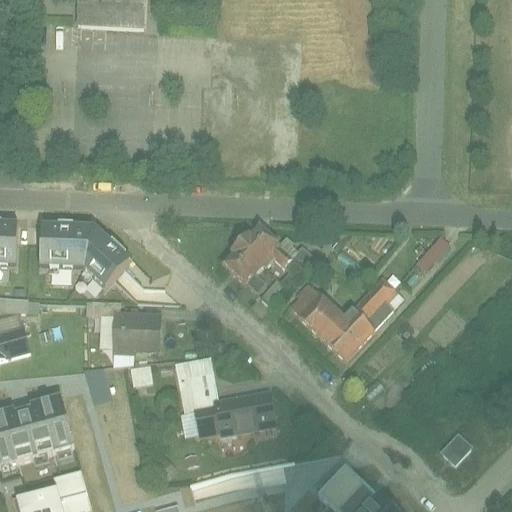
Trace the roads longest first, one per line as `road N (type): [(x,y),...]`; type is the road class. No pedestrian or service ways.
road 1 (residential): [(111,204),(444,511)]
road 2 (residential): [(111,204),(424,216)]
road 3 (residential): [(424,216),(435,0)]
